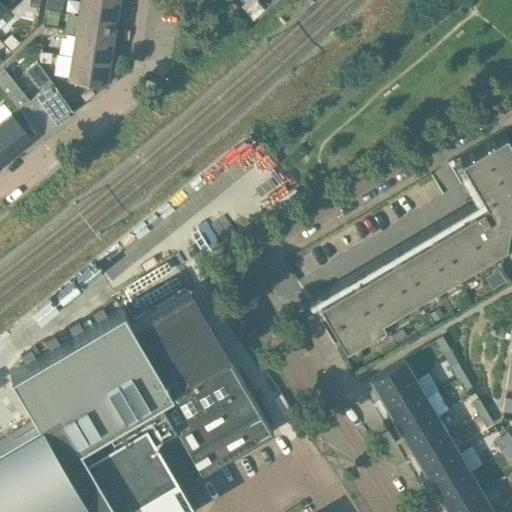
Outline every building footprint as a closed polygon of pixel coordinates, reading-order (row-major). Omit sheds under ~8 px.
[(63,0),(48,0),(47,7),(62,9),(63,0)] [(115,19),(118,0),(80,0),(78,13),(115,19)] [(264,8),(256,0),(253,0),(244,8),(253,18),(264,8)] [(112,41),(115,19),(78,13),(77,21),(66,19),(64,27),(68,28),(67,33),(75,35),(112,41)] [(42,33),(54,35),(55,26),(43,24),(42,33)] [(64,27),(55,26),(54,35),(61,36),(67,37),(67,33),(68,28),(64,27)] [(59,52),(72,54),(109,60),(112,41),(75,35),(67,33),(67,37),(61,36),(59,52)] [(105,83),(109,60),(72,54),(68,77),(105,83)] [(40,135),(55,122),(56,121),(56,122),(73,110),(54,82),(53,82),(36,60),(25,69),(37,86),(41,86),(43,89),(29,99),(4,67),(0,70),(0,82),(22,111),(21,112),(40,135)] [(95,93),(90,86),(80,93),(85,100),(95,93)] [(32,138),(11,112),(0,120),(0,134),(14,152),(32,138)] [(468,210),(318,298),(328,315),(344,343),(468,270),(495,254),(492,248),(503,241),(508,213),(511,211),(511,210),(511,141),(505,130),(505,129),(454,159),(479,203),(468,210)] [(0,163),(14,152),(0,134),(0,163)] [(181,511),(194,504),(155,438),(174,426),(202,473),(274,430),(189,288),(132,321),(122,304),(9,370),(36,416),(56,406),(116,511),(181,511)] [(439,307),(430,313),(434,320),(443,314),(439,307)] [(406,335),(402,327),(391,333),(396,341),(406,335)] [(441,351),(448,348),(441,336),(434,339),(441,351)] [(359,348),(351,353),(356,363),(364,358),(359,348)] [(415,376),(404,356),(370,377),(381,396),(415,376)] [(450,366),(456,377),(462,373),(456,363),(450,366)] [(468,384),(462,373),(456,377),(462,388),(468,384)] [(381,396),(392,415),(426,395),(415,376),(381,396)] [(437,413),(426,395),(392,415),(403,433),(437,413)] [(502,410),(509,411),(511,398),(504,397),(502,410)] [(484,411),(478,400),(471,403),(478,414),(484,411)] [(0,511),(116,511),(56,406),(36,416),(0,437),(0,511)] [(491,424),(484,411),(478,414),(485,427),(491,424)] [(448,432),(437,413),(403,433),(414,452),(448,432)] [(459,450),(448,432),(414,452),(425,470),(459,450)] [(494,442),(499,452),(511,444),(511,442),(511,441),(507,434),(499,438),(494,442)] [(511,460),(511,444),(499,452),(506,464),(511,460)] [(470,469),(459,450),(425,470),(436,489),(470,469)] [(481,488),(470,469),(436,489),(447,507),(481,488)] [(482,511),(492,506),(481,488),(447,507),(450,511),(482,511)]
